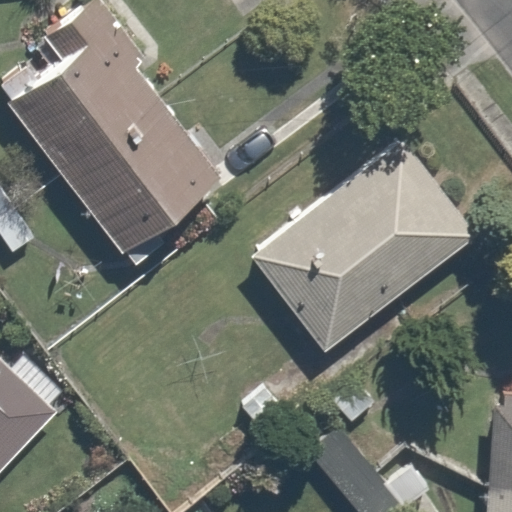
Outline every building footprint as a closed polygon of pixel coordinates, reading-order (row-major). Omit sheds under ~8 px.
[(214,153),(103,0),(60,0),(27,24),(41,43),(0,72),(0,95),(100,234),(214,153)] [(466,218),(394,126),(244,243),(316,335),(466,218)] [(0,356),(0,440),(52,384),(11,345),(0,356)] [(411,451),(357,377),(294,423),(348,497),(411,451)] [(511,511),(511,387),(482,386),(475,511),(511,511)]
